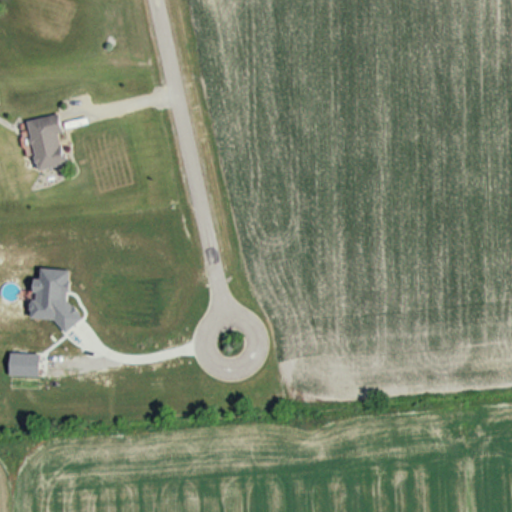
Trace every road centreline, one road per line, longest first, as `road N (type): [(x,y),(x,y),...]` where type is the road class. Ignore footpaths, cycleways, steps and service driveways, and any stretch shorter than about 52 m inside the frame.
road 1 (residential): [(157,0),(226,316)]
road 2 (residential): [(252,322),(261,338),(257,356),(234,369),(217,364),(208,350),(212,326),(235,315),(252,322)]
